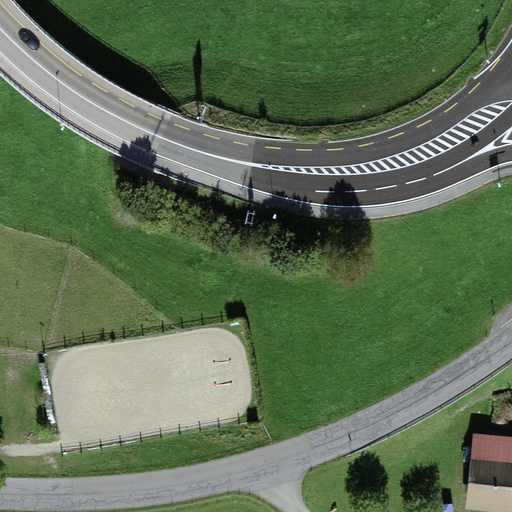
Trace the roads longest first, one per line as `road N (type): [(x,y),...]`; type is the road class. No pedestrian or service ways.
road 1 (unclassified): [(0,493),(148,489),(238,472),(376,421),(511,340)]
road 2 (primary): [(0,28),(92,103),(231,160),(367,168),(412,156),(481,117)]
